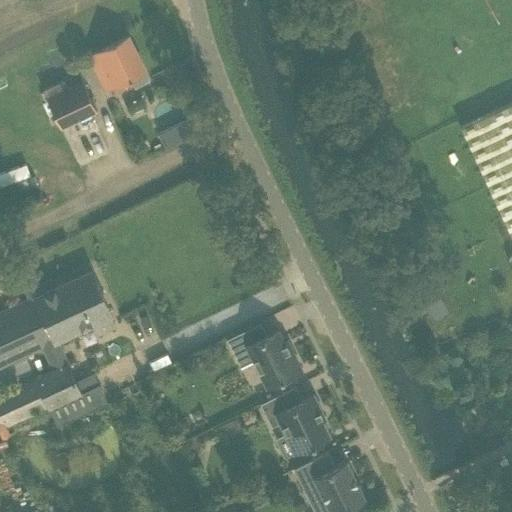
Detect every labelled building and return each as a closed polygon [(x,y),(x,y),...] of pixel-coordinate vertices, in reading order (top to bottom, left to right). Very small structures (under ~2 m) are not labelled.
[(89,55),(105,88),(130,75),(135,84),(148,78),(127,36),(89,55)] [(43,89),(60,127),(97,109),(82,79),(63,89),(59,82),(43,89)] [(511,100),(459,125),(511,237),(511,100)] [(54,368),(0,392),(0,428),(48,406),(80,391),(56,338),(92,322),(111,313),(91,270),(72,278),(42,292),(29,263),(16,269),(30,298),(0,311),(0,364),(43,345),(54,368)] [(250,351),(266,384),(301,368),(287,339),(284,340),(277,328),(266,333),(260,321),(226,337),(236,358),(250,351)] [(279,421),(294,452),(329,434),(321,418),(325,416),(313,392),(302,398),(295,384),(260,402),(271,425),(279,421)] [(328,450),(293,467),(304,490),(318,484),(331,511),(336,511),(365,498),(346,459),(333,465),(326,452),(328,451),(328,450)] [(236,511),(232,501),(214,511),(236,511)]
